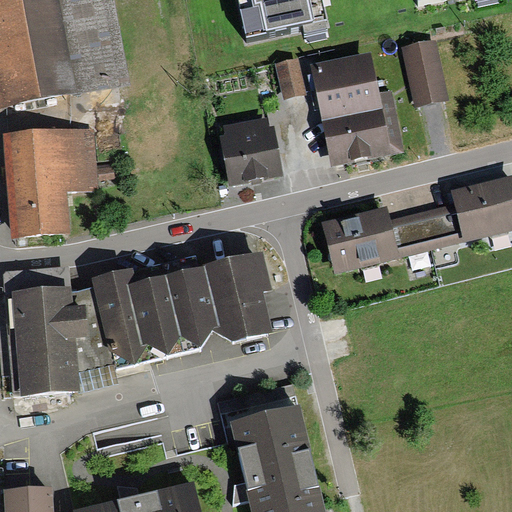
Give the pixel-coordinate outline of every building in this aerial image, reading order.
[(105,0),(0,0),(0,108),(121,85),(105,0)] [(234,0),(244,50),(303,38),(304,42),(329,37),(322,0),(234,0)] [(414,0),(417,10),(463,0),(474,0),(476,5),(499,0),(414,0)] [(410,108),(446,101),(434,42),(398,49),(410,108)] [(389,151),(370,56),(315,67),(334,162),(389,151)] [(296,61),(276,65),(282,98),(303,93),(296,61)] [(231,185),(280,177),(273,130),(267,130),(266,123),(227,129),(228,136),(224,137),(231,185)] [(92,132),(3,140),(12,241),(71,236),(67,197),(97,194),(92,132)] [(511,234),(511,183),(496,187),(452,198),(454,206),(390,222),(387,210),(365,215),(321,226),(333,278),(400,263),(398,258),(464,242),(464,246),(511,234)] [(96,294),(74,298),(74,309),(87,308),(89,341),(78,341),(80,375),(116,367),(271,334),(263,301),(273,298),(263,259),(134,291),(131,275),(94,285),(96,294)] [(73,292),(11,296),(18,399),(82,395),(80,375),(78,341),(89,341),(87,308),(74,309),(74,298),(73,292)] [(230,427),(244,485),(236,487),(232,507),(248,503),(250,511),(325,511),(301,410),(230,427)] [(70,511),(201,511),(195,483),(139,496),(137,490),(119,489),(121,500),(70,511)] [(50,511),(50,492),(3,495),(4,511),(50,511)]
